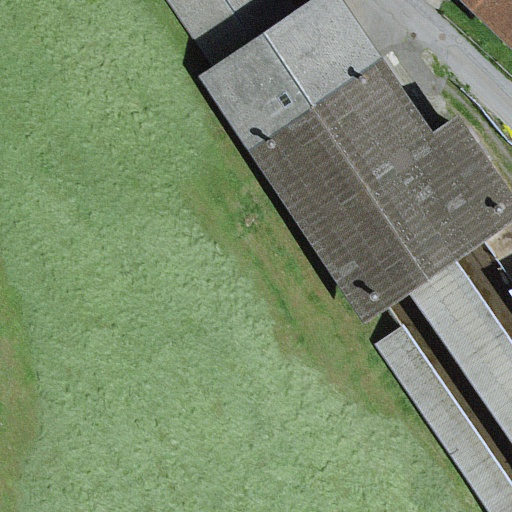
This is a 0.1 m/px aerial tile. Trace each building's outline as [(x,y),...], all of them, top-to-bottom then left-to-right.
[(301,0),(168,0),(215,66),(305,4),(301,0)] [(215,66),(209,71),(376,307),(414,280),(463,245),(511,210),(511,167),(466,103),(446,117),(363,0),(310,0),(305,4),(215,66)] [(511,0),(453,0),(511,56),(511,54),(511,0)] [(511,314),(463,245),(414,280),(511,420),(511,314)] [(511,511),(511,468),(408,321),(376,343),(494,511),(511,511)]
